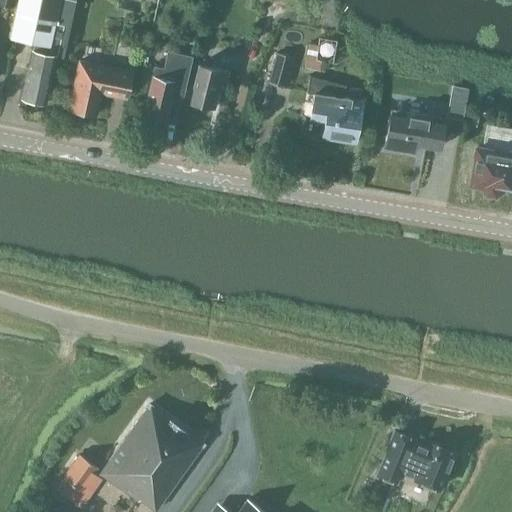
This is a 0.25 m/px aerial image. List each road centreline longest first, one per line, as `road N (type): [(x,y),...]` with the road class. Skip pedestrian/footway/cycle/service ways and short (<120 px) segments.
road 1 (unclassified): [(511,410),(67,326),(0,302)]
road 2 (tertiary): [(511,231),(0,137)]
